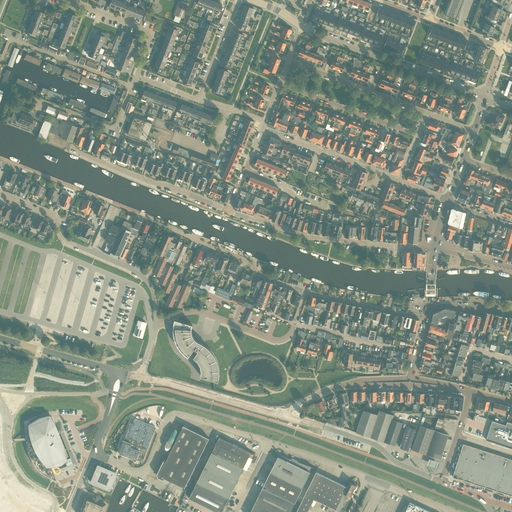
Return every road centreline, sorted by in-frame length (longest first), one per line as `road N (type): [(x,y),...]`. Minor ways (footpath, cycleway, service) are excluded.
road 1 (residential): [(153,329),(153,294),(138,273),(65,241),(54,216),(0,194)]
road 2 (unclassified): [(270,442),(180,415),(162,430),(143,476),(93,452)]
road 3 (residential): [(434,249),(302,236),(228,211)]
road 4 (residential): [(484,97),(301,26)]
road 5 (unclassified): [(452,511),(270,442)]
road 6 (residential): [(228,211),(69,147)]
road 7 (unclassified): [(441,481),(374,444),(284,417)]
road 8 (residential): [(295,324),(271,339),(191,311),(153,329)]
road 9 (residential): [(306,291),(166,227)]
road 10 (residential): [(131,86),(14,40),(0,64)]
road 11 (tertiary): [(284,417),(140,377)]
road 12 (residential): [(418,135),(279,82)]
road 13 (residential): [(136,77),(148,30),(68,0)]
road 14 (residential): [(29,95),(111,126),(131,86)]
road 15 (tertiary): [(120,372),(0,338)]
road 16 (residential): [(426,318),(306,291)]
